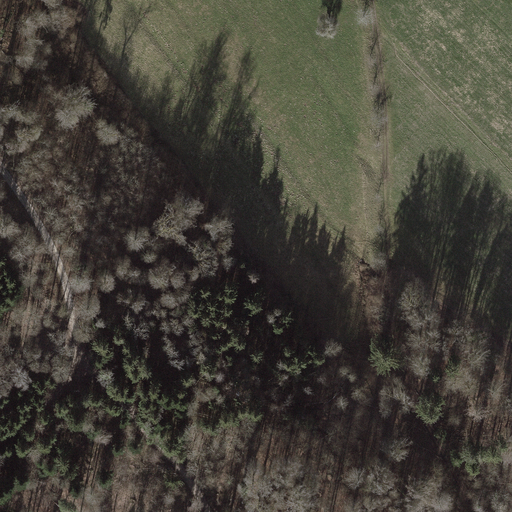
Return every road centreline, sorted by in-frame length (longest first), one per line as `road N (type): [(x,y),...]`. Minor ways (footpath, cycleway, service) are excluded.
road 1 (track): [(389,266),(382,64),(370,0)]
road 2 (track): [(207,511),(77,344)]
road 3 (track): [(77,344),(47,234),(0,164)]
road 4 (track): [(511,343),(389,266)]
road 5 (track): [(77,344),(69,378),(0,439)]
